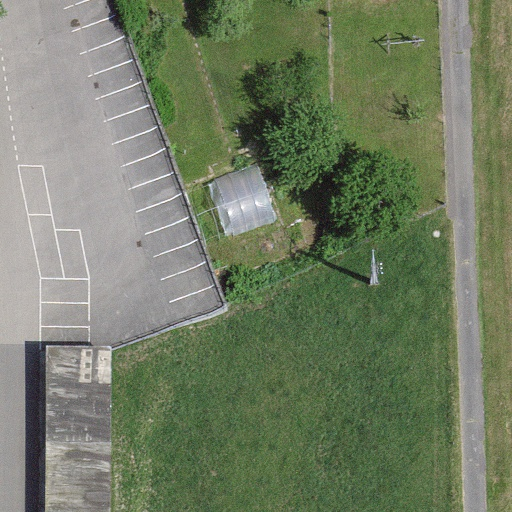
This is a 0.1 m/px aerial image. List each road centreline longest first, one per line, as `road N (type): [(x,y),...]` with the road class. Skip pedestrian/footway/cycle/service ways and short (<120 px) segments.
road 1 (track): [(454,0),(477,511)]
road 2 (unclassified): [(0,238),(0,448)]
